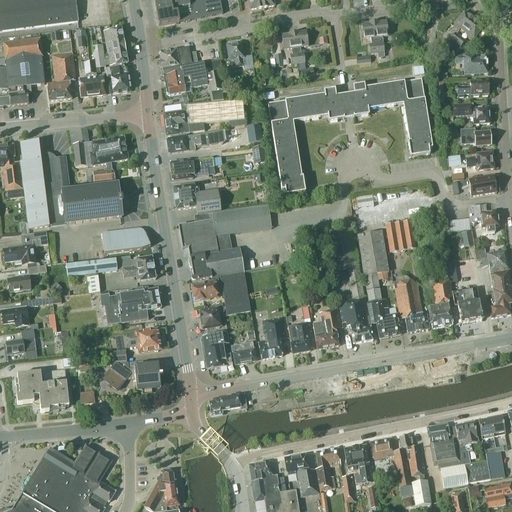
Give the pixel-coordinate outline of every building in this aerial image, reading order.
[(78,23),(74,0),(17,0),(0,2),(0,33),(77,23),(78,23)] [(153,0),(154,3),(156,12),(155,12),(158,27),(222,15),(220,1),(209,3),(208,0),(153,0)] [(262,9),(260,0),(247,0),(249,11),(262,9)] [(260,0),(262,9),(274,7),(273,0),(260,0)] [(464,32),(473,21),(464,13),(455,25),(457,27),(456,29),(459,31),(460,29),(464,32)] [(473,21),(464,32),(468,35),(467,37),(470,40),(471,38),(474,40),(483,28),(473,21)] [(376,50),(369,51),(370,56),(377,55),(383,54),(382,38),(387,38),(386,22),(373,24),(376,50)] [(369,46),(369,51),(376,50),(373,24),(361,25),(363,40),(370,39),(371,45),(369,46)] [(103,32),(105,44),(123,41),(120,29),(103,32)] [(60,42),(59,33),(50,34),(52,43),(60,42)] [(305,33),(293,34),(298,66),(304,65),(303,54),(299,55),(298,49),(308,48),(305,33)] [(291,67),(298,66),(293,34),(281,36),(283,52),(293,50),(294,56),(290,56),(291,67)] [(455,44),(460,38),(455,34),(451,40),(455,44)] [(465,41),(460,38),(455,44),(460,48),(465,41)] [(0,110),(3,110),(3,108),(28,105),(27,95),(30,95),(30,88),(35,87),(44,86),(41,58),(42,58),(40,40),(3,45),(5,63),(6,71),(5,71),(0,71),(0,110)] [(125,52),(123,41),(105,44),(107,55),(125,52)] [(240,44),(239,43),(236,44),(235,45),(227,47),(229,62),(234,61),(235,69),(243,68),(242,59),(244,59),(242,44),(240,44)] [(102,47),(92,48),(94,63),(94,69),(95,69),(105,68),(102,47)] [(189,55),(188,49),(176,51),(162,53),(161,53),(158,57),(159,57),(160,62),(159,62),(161,71),(162,78),(166,77),(163,80),(166,95),(170,97),(184,95),(183,91),(191,90),(207,87),(208,94),(222,92),(218,74),(222,74),(220,61),(203,64),(203,63),(197,65),(195,54),(189,55)] [(125,52),(107,55),(109,68),(127,64),(125,52)] [(283,68),(281,55),(275,56),(276,69),(283,68)] [(476,58),(475,55),(462,56),(462,57),(455,57),(455,64),(461,64),(461,68),(463,68),(463,76),(470,75),(473,76),(475,75),(487,74),(487,61),(480,59),(480,58),(476,58)] [(75,81),(72,56),(51,58),(54,84),(47,85),(49,103),(72,100),(70,82),(75,81)] [(88,64),(93,98),(104,97),(102,78),(96,79),(95,69),(94,69),(94,63),(88,64)] [(93,98),(88,64),(84,64),(85,80),(79,81),(81,99),(93,98)] [(125,70),(124,68),(105,70),(107,80),(108,79),(111,96),(130,94),(127,70),(125,70)] [(314,76),(313,70),(300,72),(301,78),(314,76)] [(424,100),(421,80),(403,82),(403,83),(364,89),(364,86),(353,88),(354,94),(345,96),(336,97),(335,91),(323,93),(324,96),(284,102),(267,105),(270,125),(281,191),(284,191),(285,197),(304,194),(302,178),(301,178),(292,124),(328,118),(328,123),(344,121),(349,120),(354,119),(369,116),(368,111),(403,106),(409,143),(407,143),(410,159),(430,156),(429,149),(432,149),(424,100)] [(488,97),(487,82),(469,83),(470,88),(457,88),(458,97),(470,96),(470,97),(473,97),(473,98),(479,98),(479,96),(482,96),(482,98),(487,98),(487,97),(488,97)] [(244,121),(242,102),(204,105),(182,109),(183,114),(163,116),(165,138),(204,132),(203,125),(244,121)] [(472,110),(472,106),(451,108),(452,119),(473,117),(474,126),(490,125),(489,109),(472,110)] [(475,135),(474,131),(460,132),(461,147),(475,146),(475,149),(476,148),(478,149),(481,149),(482,148),(490,147),(490,146),(492,144),(491,141),(490,140),(489,134),(475,135)] [(225,142),(223,132),(196,136),(166,140),(168,155),(195,151),(194,146),(225,142)] [(105,155),(126,151),(124,138),(99,143),(99,141),(72,145),(75,168),(91,166),(90,155),(104,152),(105,155)] [(23,190),(26,220),(27,231),(49,229),(49,227),(51,227),(51,228),(64,227),(63,225),(65,225),(122,218),(120,205),(122,204),(121,199),(119,199),(118,185),(69,192),(65,159),(57,161),(54,157),(50,155),(46,155),(42,155),(41,156),(40,157),(38,143),(20,145),(22,163),(19,163),(22,190),(23,190)] [(0,171),(2,193),(22,190),(19,163),(13,164),(12,158),(14,157),(13,146),(0,147),(0,171)] [(266,163),(264,147),(251,149),(253,165),(266,163)] [(128,161),(126,151),(105,155),(104,152),(90,155),(91,166),(92,167),(106,165),(107,169),(104,170),(104,172),(93,173),(94,183),(112,181),(111,171),(112,171),(111,164),(128,161)] [(493,171),(491,154),(475,156),(475,159),(465,160),(466,169),(476,168),(476,173),(493,171)] [(462,156),(450,157),(451,167),(463,166),(462,156)] [(208,176),(208,170),(207,168),(213,167),(212,160),(201,161),(190,162),(190,161),(169,164),(172,182),(192,179),(192,177),(194,176),(194,178),(208,176)] [(496,195),(493,178),(461,183),(462,188),(468,187),(470,199),(496,195)] [(194,187),(193,186),(173,189),(176,211),(196,208),(197,215),(220,212),(217,191),(199,194),(198,186),(194,187)] [(354,198),(355,209),(377,206),(375,195),(354,198)] [(271,230),(268,207),(194,217),(195,224),(177,227),(181,250),(187,249),(189,260),(187,261),(190,282),(192,283),(219,278),(226,317),(249,313),(239,250),(231,251),(228,236),(271,230)] [(469,221),(469,225),(480,224),(480,230),(486,230),(486,235),(494,234),(493,229),(498,229),(497,227),(499,227),(498,221),(497,221),(496,215),(485,216),(485,214),(479,215),(478,208),(467,209),(469,221)] [(470,231),(469,225),(469,221),(440,224),(441,234),(470,231)] [(416,251),(411,223),(385,227),(390,255),(416,251)] [(364,299),(351,229),(326,234),(333,272),(348,270),(353,301),(343,302),(342,298),(337,299),(342,324),(346,323),(347,328),(349,327),(350,333),(351,333),(353,345),(373,342),(365,299),(364,299)] [(140,230),(139,230),(138,230),(101,234),(104,256),(141,252),(142,251),(150,248),(144,233),(143,233),(143,232),(142,231),(141,231),(141,230),(140,230)] [(21,247),(19,247),(2,250),(4,263),(14,262),(14,265),(21,264),(21,266),(27,265),(27,270),(36,269),(35,263),(32,245),(31,241),(39,240),(40,246),(41,248),(47,247),(45,232),(20,236),(21,247)] [(473,247),(471,233),(461,235),(463,248),(473,247)] [(388,274),(381,234),(358,238),(369,305),(368,305),(371,326),(377,325),(379,340),(400,337),(397,317),(389,318),(387,310),(387,311),(385,302),(381,303),(376,276),(388,274)] [(488,267),(493,294),(511,290),(508,268),(505,252),(486,256),(484,255),(483,248),(473,250),(475,262),(480,261),(482,268),(488,267)] [(130,262),(129,258),(66,265),(67,277),(122,271),(124,280),(136,278),(137,284),(155,280),(151,258),(135,261),(130,262)] [(455,274),(456,284),(476,281),(473,261),(461,262),(463,273),(455,274)] [(46,274),(45,267),(36,269),(27,270),(28,277),(46,274)] [(30,290),(28,277),(24,277),(7,280),(9,294),(30,290)] [(100,294),(98,278),(87,279),(89,295),(100,294)] [(218,289),(217,281),(209,282),(209,285),(191,288),(193,302),(202,300),(202,302),(209,300),(208,299),(216,298),(215,289),(218,289)] [(416,286),(410,282),(399,284),(395,291),(400,321),(404,321),(407,335),(428,332),(426,317),(420,318),(419,316),(421,315),(416,286)] [(453,306),(449,282),(431,285),(435,309),(427,311),(430,331),(452,327),(448,307),(453,306)] [(56,297),(62,290),(55,284),(49,292),(56,297)] [(148,291),(147,288),(134,290),(135,294),(119,297),(109,298),(109,295),(100,296),(101,308),(104,308),(107,327),(120,325),(148,321),(147,312),(160,310),(157,290),(148,291)] [(482,321),(477,289),(451,294),(454,308),(457,307),(461,326),(482,321)] [(511,301),(511,290),(493,294),(486,295),(491,320),(510,317),(508,305),(511,304),(511,301)] [(26,309),(53,306),(52,299),(48,299),(41,300),(25,302),(26,309)] [(223,314),(221,306),(215,307),(215,310),(201,312),(200,311),(195,312),(198,330),(201,330),(202,331),(213,329),(215,330),(218,329),(218,328),(221,328),(218,314),(223,314)] [(28,326),(26,308),(1,312),(2,325),(14,323),(15,328),(28,326)] [(341,330),(338,311),(319,314),(321,324),(312,325),(317,351),(339,348),(336,331),(341,330)] [(53,335),(56,334),(54,316),(48,317),(50,329),(52,329),(53,335)] [(285,340),(282,320),(262,323),(264,336),(262,336),(262,339),(264,339),(265,342),(257,343),(260,361),(281,358),(278,341),(285,340)] [(313,341),(310,324),(287,328),(290,344),(289,344),(291,356),(309,353),(307,342),(313,341)] [(157,332),(157,330),(135,334),(135,336),(123,338),(125,348),(137,346),(138,354),(154,352),(156,353),(158,353),(159,351),(160,351),(158,338),(159,335),(157,332)] [(36,352),(34,340),(34,338),(33,331),(21,333),(22,341),(5,343),(7,357),(24,354),(25,354),(26,360),(36,358),(36,359),(37,359),(36,352)] [(61,334),(63,355),(70,355),(68,333),(61,334)] [(228,346),(226,333),(201,338),(207,371),(226,367),(225,366),(232,365),(230,355),(224,356),(222,347),(228,346)] [(254,362),(251,344),(230,348),(231,353),(232,355),(234,366),(254,362)] [(114,365),(124,364),(127,364),(126,352),(112,353),(114,365)] [(84,354),(77,354),(78,368),(86,367),(84,354)] [(124,364),(114,365),(113,365),(113,371),(110,371),(102,382),(117,393),(125,382),(135,381),(136,392),(160,390),(159,378),(162,378),(161,377),(159,377),(158,365),(136,367),(136,363),(127,364),(124,364)] [(68,407),(64,371),(17,376),(19,396),(16,397),(17,405),(39,403),(40,413),(49,412),(48,409),(68,407)] [(96,403),(96,392),(81,392),(82,404),(96,403)] [(244,399),(239,396),(212,401),(213,403),(208,404),(211,417),(222,415),(222,412),(239,409),(240,411),(246,410),(244,399)] [(489,420),(493,438),(504,436),(501,418),(489,420)] [(493,438),(489,420),(478,423),(481,441),(493,438)] [(455,427),(455,428),(457,439),(454,439),(459,467),(464,466),(467,485),(503,478),(498,453),(496,454),(489,455),(488,451),(485,451),(487,462),(480,463),(469,465),(467,453),(471,452),(470,445),(476,443),(473,424),(455,427)] [(458,487),(467,485),(464,466),(459,467),(454,439),(457,439),(455,428),(447,430),(446,426),(426,429),(433,467),(437,466),(438,471),(440,471),(443,489),(458,487)] [(408,437),(399,438),(401,450),(404,450),(409,479),(419,477),(420,483),(411,485),(415,508),(431,505),(427,482),(425,482),(424,476),(426,476),(421,448),(413,449),(411,439),(408,440),(408,437)] [(390,440),(369,443),(372,461),(393,457),(399,490),(401,498),(411,496),(409,488),(403,451),(392,453),(390,440)] [(111,463),(85,446),(74,465),(50,450),(33,478),(28,479),(29,484),(12,511),(103,511),(104,511),(101,509),(105,502),(108,504),(115,493),(99,483),(111,463)] [(367,465),(365,447),(357,449),(357,448),(352,448),(352,449),(343,451),(346,470),(349,472),(359,470),(360,474),(354,475),(355,486),(370,484),(368,468),(365,469),(365,465),(367,465)] [(340,467),(338,451),(316,454),(319,470),(315,471),(319,492),(334,490),(332,478),(329,478),(327,467),(331,467),(331,468),(340,467)] [(308,472),(305,456),(284,460),(287,477),(295,476),(299,498),(319,495),(314,471),(308,472)] [(272,478),(269,463),(252,466),(249,469),(255,510),(256,509),(256,511),(298,511),(295,492),(279,495),(276,477),(272,478)] [(172,474),(170,471),(164,472),(163,475),(163,479),(161,480),(162,484),(157,484),(144,507),(152,511),(166,511),(166,508),(178,506),(175,482),(173,482),(172,474)] [(351,501),(348,480),(342,481),(346,502),(351,501)] [(511,500),(509,485),(486,490),(488,499),(486,500),(488,509),(505,506),(504,501),(511,500)] [(468,489),(470,500),(481,498),(481,493),(478,493),(477,487),(468,489)] [(371,510),(378,508),(375,488),(367,489),(371,510)] [(463,511),(460,494),(450,496),(452,511),(463,511)]
